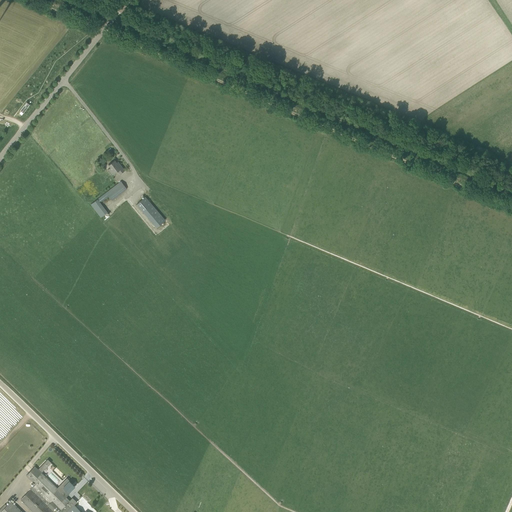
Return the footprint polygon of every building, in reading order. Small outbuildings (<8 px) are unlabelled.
[(119,163),(117,164),(114,160),(108,165),(110,167),(108,169),(112,175),(117,171),(120,174),(125,170),(119,163)] [(112,201),(120,194),(127,189),(121,181),(91,204),(101,217),(108,212),(100,202),(108,196),(112,201)] [(156,228),(165,220),(146,196),(136,204),(156,228)] [(48,459),(38,469),(41,472),(51,462),(48,459)] [(38,469),(35,466),(26,475),(35,484),(20,499),(33,511),(22,511),(10,500),(6,505),(5,504),(0,508),(0,511),(60,511),(64,509),(63,507),(70,500),(66,497),(61,492),(41,472),(38,469)] [(70,493),(69,492),(75,486),(69,481),(63,487),(65,489),(61,492),(66,497),(70,493)]
